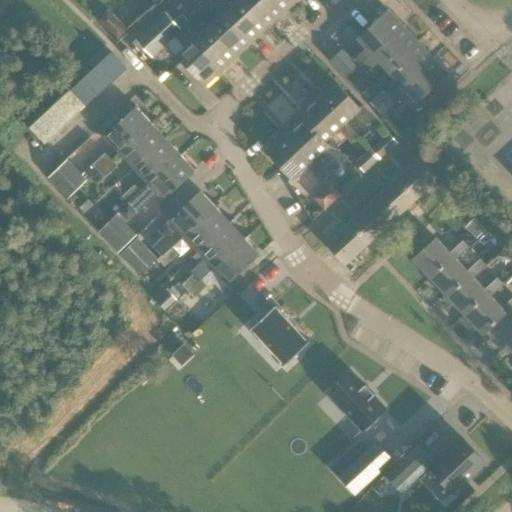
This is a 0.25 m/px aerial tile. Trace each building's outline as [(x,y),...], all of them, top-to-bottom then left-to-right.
[(237,56),(253,41),(214,0),(213,0),(208,5),(219,17),(209,26),(237,56)] [(226,0),(214,0),(253,41),(269,27),(244,0),(236,0),(231,5),(226,0)] [(244,0),(269,27),(284,12),(273,0),(244,0)] [(273,0),(284,12),(297,0),(273,0)] [(177,36),(176,35),(182,29),(166,10),(136,39),(153,58),(177,36)] [(362,65),(403,26),(388,10),(358,38),(367,48),(356,58),(362,64),(362,65)] [(117,24),(110,32),(118,40),(129,29),(120,21),(117,24)] [(189,23),(183,29),(221,70),(237,56),(209,26),(200,34),(189,23)] [(418,42),(403,26),(362,65),(368,71),(374,65),(379,60),(383,65),(388,70),(418,42)] [(183,29),(182,29),(176,35),(177,36),(187,46),(177,55),(205,85),(221,70),(183,29)] [(391,96),(425,65),(433,58),(418,42),(388,70),(397,79),(385,90),(391,96)] [(331,59),(348,77),(360,66),(351,57),(342,48),(331,59)] [(112,52),(72,89),(87,105),(127,68),(112,52)] [(425,65),(391,96),(397,103),(408,92),(418,102),(448,74),(439,65),(433,58),(425,65)] [(333,79),(315,96),(343,125),(346,122),(357,112),(370,126),(377,120),(364,105),(360,108),(333,79)] [(78,114),(87,106),(72,89),(63,97),(78,114)] [(377,109),(391,96),(385,90),(371,103),(377,109)] [(346,122),(343,125),(315,96),(297,112),(301,117),(302,117),(325,142),(325,141),(339,128),(352,143),(359,136),(346,122)] [(383,116),(397,103),(391,96),(377,109),(383,116)] [(63,97),(55,105),(70,121),(78,114),(63,97)] [(61,129),(70,121),(55,105),(46,113),(61,129)] [(104,136),(119,152),(151,122),(137,106),(104,136)] [(46,113),(38,121),(53,137),(61,129),(46,113)] [(311,162),(315,159),(325,149),(340,165),(347,158),(332,142),(329,145),(325,141),(325,142),(302,117),(301,117),(284,133),(311,162)] [(38,121),(30,128),(45,144),(53,137),(38,121)] [(166,138),(151,122),(119,152),(134,168),(166,138)] [(311,162),(284,133),(266,150),(293,179),(308,166),(322,181),(329,175),(315,159),(311,162)] [(381,159),(398,143),(388,133),(371,149),(381,159)] [(181,154),(166,138),(134,168),(149,184),(181,154)] [(355,163),(365,174),(379,161),(369,150),(355,163)] [(95,165),(100,170),(111,159),(106,153),(94,164),(95,165)] [(164,200),(196,170),(181,154),(149,184),(141,191),(129,202),(138,212),(157,194),(164,200)] [(421,156),(398,177),(417,198),(441,177),(421,156)] [(49,177),(68,198),(88,180),(69,159),(49,177)] [(117,166),(111,159),(100,170),(106,177),(117,166)] [(398,177),(374,200),(394,221),(417,198),(398,177)] [(123,196),(129,202),(141,191),(135,184),(123,196)] [(184,237),(216,207),(201,190),(169,220),(184,237)] [(374,200),(350,222),(370,243),(394,221),(374,200)] [(137,213),(129,204),(120,212),(128,221),(137,213)] [(231,222),(216,207),(184,237),(198,253),(231,222)] [(99,231),(119,252),(137,234),(117,214),(99,231)] [(246,238),(231,222),(198,253),(194,256),(200,262),(192,270),(195,273),(183,284),(189,291),(201,279),(213,268),(246,238)] [(370,243),(350,222),(326,244),(346,265),(370,243)] [(414,259),(432,278),(455,257),(457,259),(470,247),(464,240),(451,252),(437,237),(414,259)] [(121,254),(140,275),(158,258),(138,238),(121,254)] [(246,238),(213,268),(228,285),(261,255),(246,238)] [(177,254),(171,248),(160,259),(165,265),(177,254)] [(457,259),(455,257),(432,278),(449,297),(472,275),(474,278),(487,265),(481,258),(468,271),(457,259)] [(474,278),(472,275),(449,297),(467,315),(489,294),(491,296),(505,284),(498,277),(485,289),(474,278)] [(201,279),(189,291),(195,297),(207,286),(201,279)] [(168,290),(177,300),(183,294),(174,285),(168,290)] [(168,290),(157,300),(166,310),(177,300),(168,290)] [(489,294),(467,315),(484,334),(506,313),(508,315),(511,311),(511,298),(502,308),(491,296),(489,294)] [(252,328),(286,365),(309,343),(275,307),(252,328)] [(330,393),(364,429),(385,409),(373,396),(376,394),(374,392),(373,393),(367,387),(368,386),(366,384),(364,386),(352,373),(330,393)] [(463,437),(431,468),(455,493),(487,462),(463,437)] [(372,451),(345,478),(359,493),(393,460),(379,445),(372,451)] [(418,446),(392,471),(405,484),(431,459),(418,446)]
